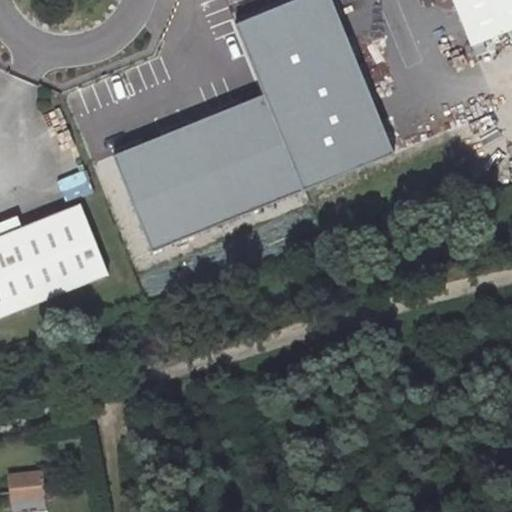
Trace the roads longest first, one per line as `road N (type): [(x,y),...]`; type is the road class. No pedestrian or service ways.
road 1 (track): [(0,428),(403,305),(511,283)]
road 2 (unclassified): [(0,22),(22,43),(55,54),(83,52),(130,22),(141,0)]
